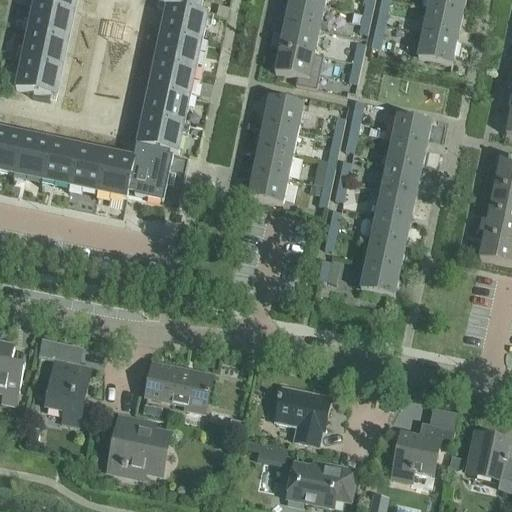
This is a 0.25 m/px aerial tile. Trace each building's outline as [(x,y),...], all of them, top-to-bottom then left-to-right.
[(0,177),(128,205),(130,198),(136,199),(135,202),(137,203),(145,204),(165,208),(179,211),(189,166),(189,165),(175,162),(171,161),(171,158),(175,159),(179,159),(209,19),(201,17),(204,0),(167,0),(165,11),(173,13),(140,170),(0,140),(0,177)] [(37,0),(17,95),(25,96),(36,99),(46,101),(53,102),(74,0),(37,0)] [(292,0),(291,5),(325,12),(327,0),(292,0)] [(367,0),(363,20),(373,22),(377,2),(367,0)] [(432,0),(431,8),(465,15),(467,0),(432,0)] [(383,2),(378,26),(387,27),(392,4),(383,2)] [(291,5),(286,29),(320,36),(325,12),(291,5)] [(431,8),(425,36),(459,44),(465,15),(431,8)] [(359,39),(368,41),(369,41),(373,22),(363,20),(359,39)] [(378,26),(372,53),(381,55),(387,27),(378,26)] [(286,29),(281,53),(315,60),(320,36),(286,29)] [(453,71),(459,44),(425,36),(419,64),(453,71)] [(357,49),(353,69),(362,71),(366,51),(357,49)] [(281,53),(276,79),(301,84),(300,89),(318,93),(324,63),(315,60),(281,53)] [(349,89),(358,91),(362,71),(353,69),(349,89)] [(271,103),(265,129),(300,136),(305,110),(271,103)] [(354,118),(350,139),(359,141),(363,120),(354,118)] [(399,121),(393,148),(427,155),(433,129),(399,121)] [(337,123),(333,143),(342,145),(347,125),(337,123)] [(265,129),(260,153),(294,160),(300,136),(265,129)] [(346,158),(355,160),(359,141),(350,139),(346,158)] [(329,163),(338,165),(342,145),(333,143),(329,163)] [(393,148),(388,172),(422,179),(427,155),(393,148)] [(260,153),(255,178),(289,185),(294,160),(260,153)] [(511,166),(502,164),(497,188),(511,191),(511,166)] [(344,167),(339,188),(348,190),(353,169),(344,167)] [(327,172),(323,192),(332,194),(336,174),(327,172)] [(388,172),(383,197),(417,204),(422,179),(388,172)] [(284,210),(289,185),(255,178),(249,203),(284,210)] [(344,209),(348,190),(339,188),(335,207),(344,209)] [(511,191),(497,188),(491,215),(511,217),(511,191)] [(319,212),(328,214),(332,194),(323,192),(319,212)] [(383,197),(378,221),(412,228),(417,204),(383,197)] [(511,217),(491,215),(485,243),(511,247),(511,217)] [(333,217),(329,237),(338,238),(342,219),(333,217)] [(378,221),(372,245),(406,253),(412,228),(378,221)] [(329,237),(325,256),(334,258),(338,238),(329,237)] [(511,270),(511,247),(485,243),(480,264),(511,270)] [(372,245),(367,270),(401,277),(406,253),(372,245)] [(323,266),(319,286),(328,288),(332,268),(323,266)] [(362,295),(392,301),(396,302),(401,277),(367,270),(362,295)] [(63,418),(60,430),(80,434),(92,373),(78,370),(81,355),(43,347),(40,363),(56,366),(46,415),(63,418)] [(16,411),(24,371),(12,368),(15,353),(0,349),(0,399),(3,400),(1,408),(16,411)] [(205,419),(213,383),(154,370),(147,401),(187,410),(186,415),(205,419)] [(325,439),(332,403),(282,392),(275,428),(298,433),(294,447),(320,453),(323,438),(325,439)] [(145,410),(144,418),(161,422),(163,413),(145,410)] [(160,480),(169,442),(141,436),(143,427),(122,423),(112,469),(160,480)] [(231,424),(228,440),(241,442),(244,426),(231,424)] [(453,451),(456,436),(430,431),(427,445),(402,439),(392,486),(413,491),(416,477),(435,481),(442,449),(453,451)] [(30,434),(27,446),(38,448),(41,436),(30,434)] [(511,497),(511,450),(478,443),(470,478),(504,485),(501,495),(511,497)] [(248,446),(246,455),(259,458),(257,468),(284,473),(288,454),(248,446)] [(452,462),(450,475),(458,476),(464,473),(466,464),(452,462)] [(350,506),(356,476),(326,470),(325,476),(295,470),(289,503),(333,511),(335,502),(350,506)]
